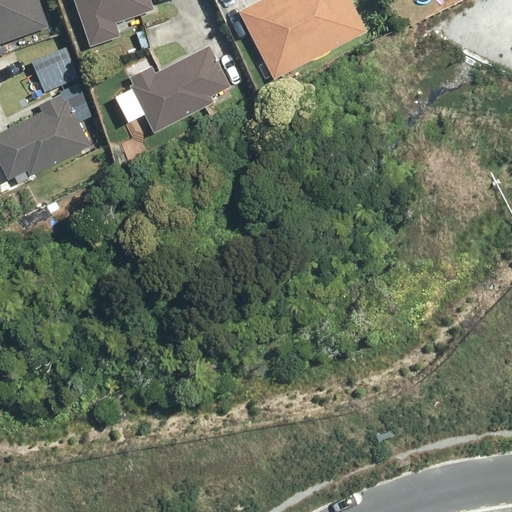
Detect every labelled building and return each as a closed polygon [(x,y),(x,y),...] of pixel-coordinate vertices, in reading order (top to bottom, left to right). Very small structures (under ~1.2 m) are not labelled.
[(41,0),(0,0),(0,44),(50,28),(41,0)] [(76,0),(93,45),(121,36),(117,24),(156,11),(152,0),(76,0)] [(263,0),(241,11),(275,79),(370,32),(353,0),(263,0)] [(153,64),(126,78),(154,132),(216,101),(213,95),(233,85),(212,45),(157,73),(153,64)] [(43,111),(0,131),(0,157),(10,178),(28,170),(32,178),(94,148),(67,92),(40,105),(43,111)]
